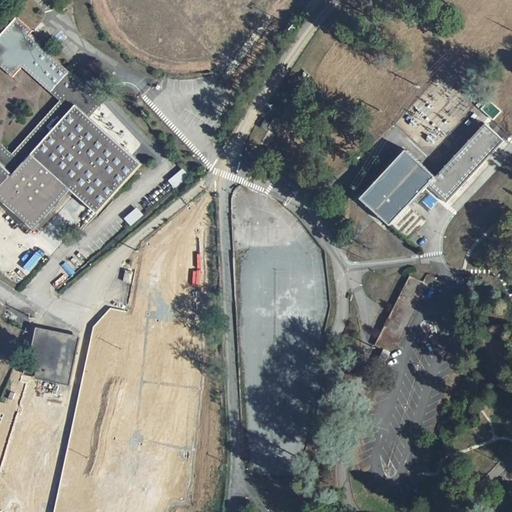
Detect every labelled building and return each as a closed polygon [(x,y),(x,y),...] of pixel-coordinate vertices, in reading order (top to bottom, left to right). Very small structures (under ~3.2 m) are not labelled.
[(306,0),(303,4),(311,12),(322,0),(306,0)] [(0,77),(3,80),(22,53),(31,41),(15,28),(0,43),(0,77)] [(0,205),(34,235),(70,197),(95,219),(142,168),(90,123),(100,112),(35,54),(32,58),(25,52),(25,53),(23,54),(22,53),(3,80),(13,89),(22,79),(56,109),(5,166),(0,161),(0,205)] [(268,120),(263,129),(270,133),(275,123),(268,120)] [(279,123),(274,132),(281,135),(285,127),(279,123)] [(408,149),(362,197),(394,226),(432,187),(450,203),(506,142),(489,125),(439,177),(408,149)] [(182,168),(168,180),(174,187),(188,176),(182,168)] [(81,215),(76,221),(83,227),(88,220),(81,215)] [(172,246),(174,274),(197,273),(196,245),(172,246)] [(127,265),(125,276),(131,276),(133,265),(127,265)] [(413,276),(379,347),(388,350),(379,368),(386,371),(394,354),(398,355),(432,285),(413,276)] [(405,286),(391,278),(381,298),(395,305),(405,286)] [(108,313),(102,345),(114,348),(121,316),(108,313)] [(34,326),(23,374),(69,385),(80,337),(34,326)] [(106,461),(97,511),(108,511),(117,463),(106,461)] [(133,465),(124,511),(135,511),(143,467),(133,465)] [(169,511),(176,473),(155,470),(147,511),(169,511)] [(61,481),(55,511),(74,511),(79,485),(61,481)]
